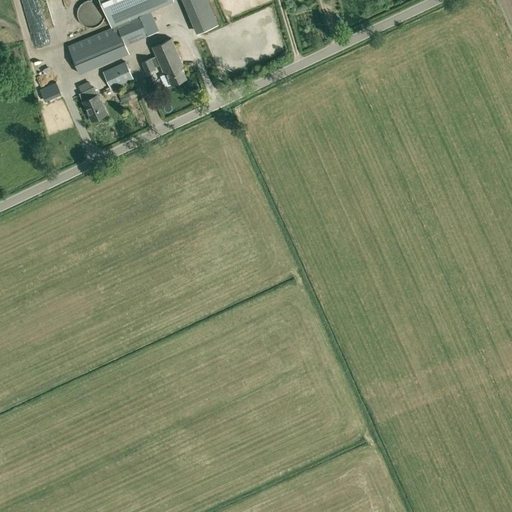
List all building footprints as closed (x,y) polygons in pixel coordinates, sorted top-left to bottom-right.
[(34,0),(26,0),(29,10),(37,8),(34,0)] [(99,25),(102,22),(104,18),(105,15),(105,12),(104,9),(102,6),(100,4),(98,2),(95,1),(91,0),(87,1),(84,2),(81,5),(79,9),(78,14),(79,18),(82,24),(87,27),(91,27),(93,28),(96,27),(99,25)] [(101,0),(112,25),(116,24),(127,19),(139,14),(173,0),(172,0),(101,0)] [(185,0),(199,33),(218,25),(207,0),(185,0)] [(148,36),(139,14),(127,19),(116,24),(126,45),(148,36)] [(116,24),(112,25),(112,27),(68,46),(80,74),(130,53),(126,45),(116,24)] [(167,73),(172,85),(187,79),(182,67),(184,66),(171,38),(152,47),(157,56),(151,58),(141,62),(146,74),(156,69),(155,67),(160,65),(165,74),(167,73)] [(103,72),(110,90),(134,79),(125,61),(103,72)] [(79,94),(83,102),(92,121),(106,115),(98,95),(94,87),(92,88),(81,93),(79,94)] [(136,89),(123,95),(125,101),(139,95),(136,89)]
